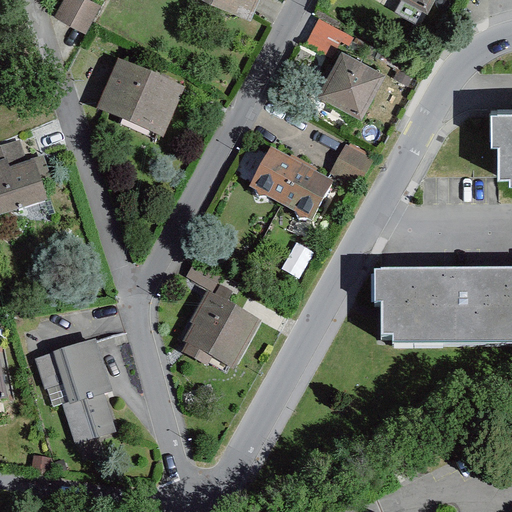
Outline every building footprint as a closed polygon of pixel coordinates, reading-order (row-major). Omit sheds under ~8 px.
[(101,11),(80,0),(71,0),(61,19),(88,34),(101,11)] [(259,0),(208,0),(250,19),(259,0)] [(407,0),(429,12),(435,0),(407,0)] [(316,21),(307,44),(330,55),(343,32),(316,21)] [(383,79),(344,59),(324,97),(362,118),(383,79)] [(182,96),(123,71),(104,115),(163,141),(182,96)] [(511,116),(493,116),(493,147),(500,147),(500,180),(511,180),(511,186),(511,185),(511,116)] [(24,153),(0,159),(0,201),(7,225),(48,213),(37,173),(30,175),(24,153)] [(371,169),(349,156),(335,179),(358,192),(371,169)] [(331,190),(276,159),(256,194),(311,225),(331,190)] [(194,268),(188,278),(213,292),(219,282),(194,268)] [(511,281),(411,281),(379,281),(379,312),(386,312),(386,345),(398,345),(398,351),(511,350),(511,281)] [(259,329),(212,304),(188,348),(196,352),(192,359),(210,369),(215,361),(236,372),(259,329)] [(97,349),(41,367),(51,397),(61,393),(80,448),(115,436),(104,401),(113,398),(97,349)]
